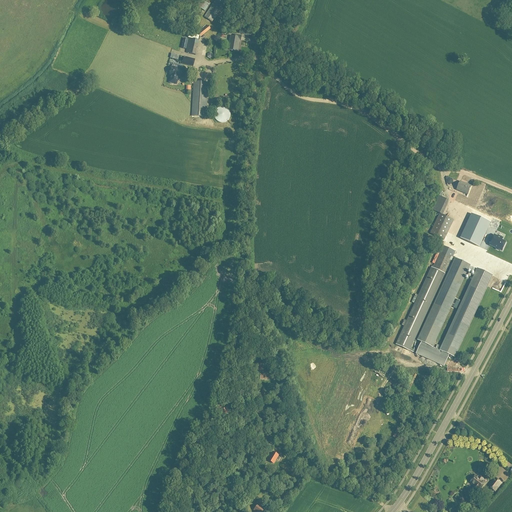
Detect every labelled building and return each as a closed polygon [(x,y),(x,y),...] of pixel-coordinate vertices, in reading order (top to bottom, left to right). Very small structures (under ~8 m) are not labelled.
[(212,22),(226,0),(215,0),(204,17),(212,22)] [(197,34),(199,36),(200,37),(202,36),(211,29),(208,25),(197,34)] [(200,37),(199,36),(189,34),(188,38),(189,38),(186,53),(196,55),(200,37)] [(235,35),(235,36),(235,37),(231,36),(230,43),(231,43),(229,50),(236,51),(238,44),(239,45),(239,40),(241,40),(241,36),(235,35)] [(182,64),(193,67),(195,60),(184,57),(182,64)] [(171,75),(178,77),(179,77),(181,69),(172,67),(171,70),(170,71),(169,73),(170,74),(169,75),(171,75)] [(171,75),(169,83),(170,83),(171,84),(173,84),(174,84),(176,84),(178,77),(171,75)] [(208,83),(194,82),(192,116),(206,117),(208,83)] [(471,186),(460,182),(457,190),(468,194),(471,186)] [(441,197),(434,211),(441,214),(446,202),(448,203),(449,200),(441,197)] [(454,220),(440,214),(430,234),(444,240),(454,220)] [(461,239),(479,247),(490,222),(472,214),(461,239)] [(506,243),(502,241),(503,238),(498,236),(498,237),(494,235),(490,245),(502,251),(506,243)] [(434,267),(432,266),(397,344),(410,350),(451,260),(455,262),(419,341),(422,342),(417,353),(444,366),(449,355),(454,357),(491,276),(478,270),(469,266),(469,265),(452,258),(455,251),(444,246),(441,252),(434,267)] [(227,409),(221,407),(219,414),(225,416),(226,412),(232,414),(233,411),(227,409)] [(273,452),(268,460),(273,463),(278,456),(273,452)] [(483,481),(484,480),(479,477),(479,478),(476,476),(471,482),(475,486),(474,487),(478,490),(479,489),(480,489),(485,483),(483,481)] [(495,491),(501,483),(495,479),(489,487),(495,491)]
